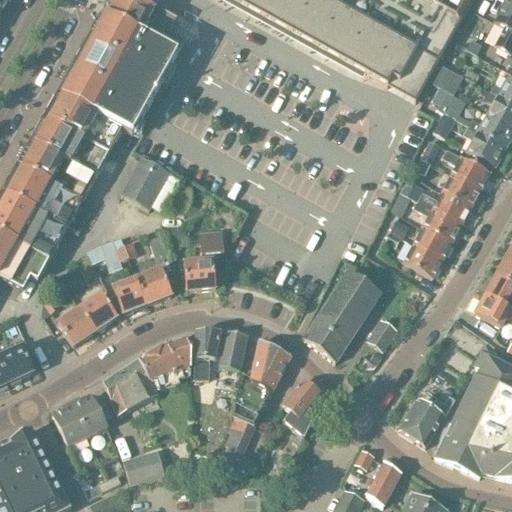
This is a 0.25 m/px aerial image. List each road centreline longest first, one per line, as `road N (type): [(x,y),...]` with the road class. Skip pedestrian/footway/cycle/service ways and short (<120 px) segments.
road 1 (residential): [(67,385),(153,330),(219,323),(289,348),(359,419)]
road 2 (residential): [(359,419),(473,271),(511,195)]
road 3 (residential): [(67,385),(33,335),(29,308),(83,243),(130,161)]
road 4 (residential): [(359,419),(438,485),(511,504)]
road 5 (unknown): [(411,145),(484,0)]
road 6 (unclassified): [(0,122),(67,0)]
